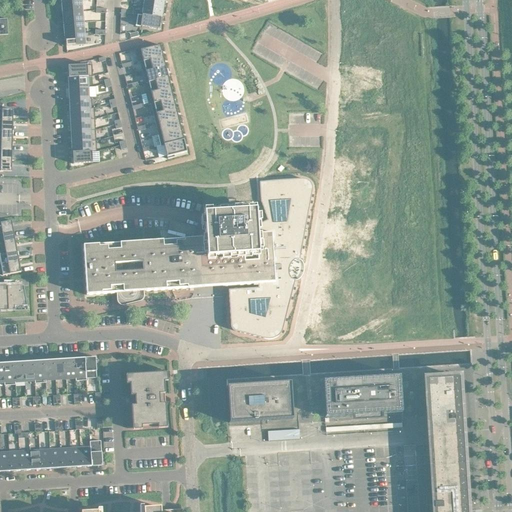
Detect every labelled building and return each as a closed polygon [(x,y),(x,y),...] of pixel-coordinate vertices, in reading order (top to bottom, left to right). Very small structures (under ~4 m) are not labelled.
[(78,0),(64,1),(65,12),(83,10),(82,0),(84,0),(78,0)] [(364,31),(360,32),(361,41),(369,154),(427,150),(427,142),(426,139),(429,139),(428,137),(428,135),(428,124),(425,124),(425,115),(425,112),(424,112),(424,107),(424,104),(426,104),(425,89),(423,89),(422,80),(424,80),(422,50),(420,50),(418,16),(395,4),(396,3),(390,0),(366,0),(367,16),(363,16),(364,31)] [(162,17),(164,7),(145,4),(144,14),(162,17)] [(83,10),(65,12),(66,23),(84,21),(83,10)] [(161,28),(162,17),(144,14),(139,13),(137,25),(161,28)] [(9,34),(8,18),(0,18),(0,35),(1,34),(9,34)] [(85,32),(84,21),(66,23),(67,34),(85,32)] [(86,43),(85,32),(67,34),(68,45),(86,43)] [(162,44),(137,50),(139,61),(164,55),(164,54),(163,50),(162,44)] [(164,55),(139,61),(139,62),(142,61),(144,71),(167,65),(166,60),(164,55)] [(69,65),(70,76),(91,75),(94,75),(93,64),(69,65)] [(167,65),(144,71),(147,82),(170,76),(169,75),(168,71),(167,65)] [(91,75),(70,76),(71,87),(92,86),(91,75)] [(170,76),(147,82),(150,81),(152,91),(147,92),(147,93),(172,86),(171,81),(170,76)] [(71,98),(93,97),(92,86),(71,87),(71,98)] [(172,86),(147,93),(150,103),(175,97),(175,96),(173,91),(172,86)] [(71,98),(72,108),(93,107),(93,97),(71,98)] [(175,97),(150,103),(150,104),(152,103),(155,113),(177,107),(176,102),(175,97)] [(0,119),(14,119),(15,109),(3,108),(3,101),(0,102),(0,119)] [(72,108),(72,119),(96,118),(96,107),(93,107),(72,108)] [(177,107),(155,113),(157,124),(180,118),(180,117),(179,112),(177,107)] [(96,118),(72,119),(73,130),(97,129),(96,118)] [(180,118),(157,124),(160,134),(183,128),(182,127),(181,123),(180,118)] [(0,119),(0,129),(14,130),(14,119),(0,119)] [(183,128),(160,134),(162,144),(185,139),(185,138),(184,133),(183,128)] [(0,129),(0,139),(14,140),(14,130),(0,129)] [(73,141),(97,140),(97,129),(73,130),(73,141)] [(0,139),(0,149),(13,150),(14,140),(0,139)] [(185,139),(162,144),(162,145),(165,144),(169,158),(176,156),(176,154),(185,152),(188,151),(186,144),(185,139)] [(98,151),(97,140),(73,141),(74,152),(93,151),(98,151)] [(0,149),(0,159),(13,160),(13,150),(0,149)] [(93,151),(74,152),(75,163),(94,162),(93,151)] [(13,160),(0,159),(0,176),(1,177),(1,171),(13,171),(13,160)] [(206,237),(84,245),(88,294),(118,292),(118,299),(119,301),(120,303),(121,304),(123,304),(125,304),(141,300),(143,300),(144,298),(145,296),(145,295),(145,290),(197,287),(224,285),(259,283),(259,287),(230,289),(232,323),(232,326),(234,328),(236,330),(238,331),(264,337),(267,338),(270,338),(272,338),(275,337),(277,336),(280,334),(281,333),(282,332),(283,330),(284,328),(285,325),(296,280),(298,279),(299,279),(301,277),(302,276),(303,275),(304,273),(305,271),(305,269),(305,268),(305,266),(305,264),(304,262),(303,261),(302,259),(301,258),(302,251),(313,191),(313,188),(313,186),(313,183),(311,181),(309,179),(306,178),(304,178),(301,178),(261,181),(262,200),(204,204),(206,228),(206,237)] [(0,222),(0,233),(15,230),(13,220),(0,222)] [(0,233),(0,243),(17,240),(15,230),(0,233)] [(0,243),(0,252),(0,254),(18,250),(17,240),(0,243)] [(0,254),(2,264),(20,261),(18,250),(0,254)] [(20,261),(2,264),(4,274),(22,271),(20,261)] [(0,310),(29,309),(25,285),(24,285),(23,282),(20,282),(20,279),(12,280),(15,280),(16,282),(0,282),(0,310)] [(86,357),(87,377),(88,377),(98,377),(97,356),(86,357)] [(76,358),(77,377),(77,380),(88,379),(88,377),(87,377),(86,357),(76,358)] [(56,359),(57,379),(67,378),(66,358),(56,359)] [(67,378),(77,377),(76,358),(66,358),(67,378)] [(45,360),(47,379),(57,379),(56,359),(45,360)] [(26,381),(36,380),(35,360),(25,361),(26,381)] [(35,360),(36,380),(36,382),(47,382),(47,379),(45,360),(35,360)] [(5,362),(6,382),(6,384),(17,384),(16,381),(15,361),(5,362)] [(16,381),(26,381),(25,361),(15,361),(16,381)] [(143,428),(143,425),(159,424),(159,427),(168,427),(168,423),(166,402),(164,402),(164,397),(164,393),(166,393),(165,381),(169,380),(168,371),(165,372),(164,368),(155,369),(156,372),(127,374),(128,383),(131,383),(132,395),(136,394),(137,404),(133,404),(134,429),(143,428)] [(466,511),(465,485),(467,485),(466,459),(463,459),(461,419),(458,376),(446,376),(446,372),(429,373),(430,388),(432,388),(434,420),(435,442),(439,511),(466,511)] [(324,379),(326,416),(403,412),(401,376),(396,376),(396,375),(324,379)] [(242,384),(238,385),(228,385),(230,422),(294,418),(292,386),(292,381),(242,384)] [(91,446),(92,446),(93,465),(103,465),(102,440),(91,440),(91,446)] [(405,444),(406,457),(406,465),(418,464),(416,444),(405,444)] [(71,447),(72,467),(83,466),(81,446),(71,447)] [(81,446),(83,466),(93,465),(92,446),(91,446),(81,446)] [(61,448),(62,467),(72,467),(71,447),(61,448)] [(41,449),(42,469),(52,468),(51,448),(41,449)] [(51,448),(52,468),(62,467),(61,448),(51,448)] [(20,450),(22,470),(32,469),(31,449),(20,450)] [(31,449),(32,469),(42,469),(41,449),(31,449)] [(10,451),(11,471),(22,470),(20,450),(10,451)] [(0,451),(1,471),(11,471),(10,451),(0,451)]
